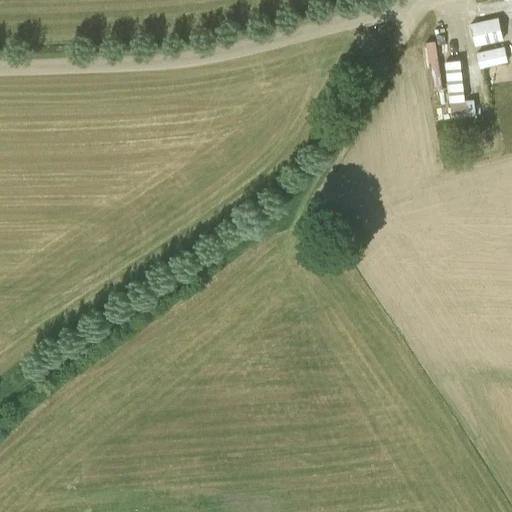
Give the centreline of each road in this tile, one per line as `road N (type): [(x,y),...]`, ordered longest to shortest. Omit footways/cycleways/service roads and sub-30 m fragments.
road 1 (unclassified): [(205,59),(429,0)]
road 2 (track): [(0,70),(205,59)]
